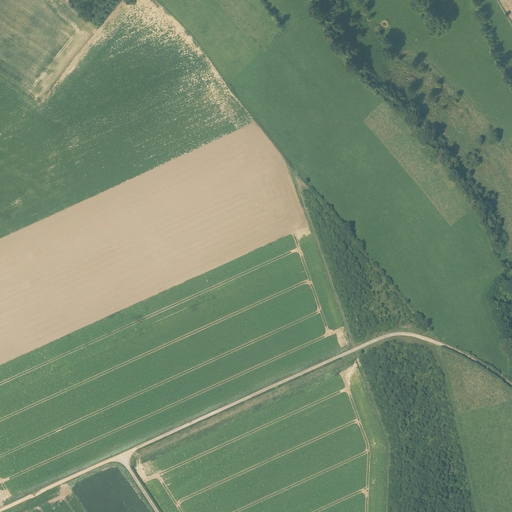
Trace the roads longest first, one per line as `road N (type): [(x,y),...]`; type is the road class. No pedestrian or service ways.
road 1 (track): [(511,386),(458,352),(400,333),(121,455)]
road 2 (track): [(434,342),(292,170)]
road 3 (track): [(354,349),(292,170)]
road 4 (track): [(121,455),(0,510)]
